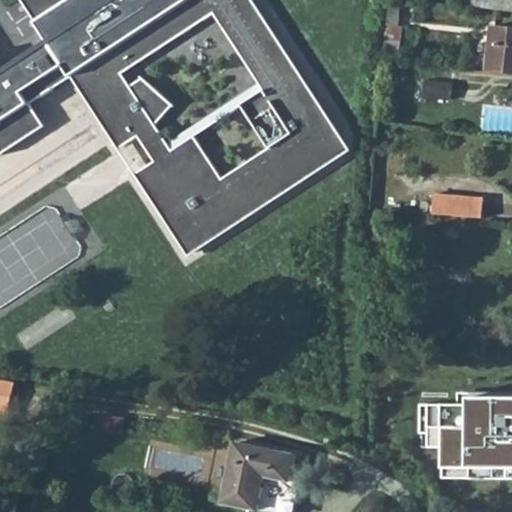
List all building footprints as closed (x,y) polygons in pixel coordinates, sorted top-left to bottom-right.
[(0,150),(39,126),(28,107),(79,75),(126,146),(140,138),(156,163),(142,172),(175,223),(172,225),(192,255),(221,235),(218,230),(346,144),(250,0),(28,0),(57,43),(1,80),(0,77),(0,75),(1,74),(0,72),(0,150)] [(400,26),(403,0),(401,0),(388,0),(388,9),(387,25),(400,26)] [(511,0),(469,0),(469,7),(511,11),(511,0)] [(511,27),(497,26),(492,73),(511,75),(511,27)] [(454,85),(427,83),(425,98),(452,101),(454,85)] [(126,146),(142,172),(156,163),(140,138),(126,146)] [(434,196),(432,216),(482,219),(484,199),(434,196)] [(0,400),(10,403),(13,382),(0,378),(0,400)] [(511,482),(511,402),(421,404),(423,452),(448,454),(448,484),(511,482)] [(297,456),(235,444),(223,502),(260,510),(266,476),(292,481),(297,456)]
